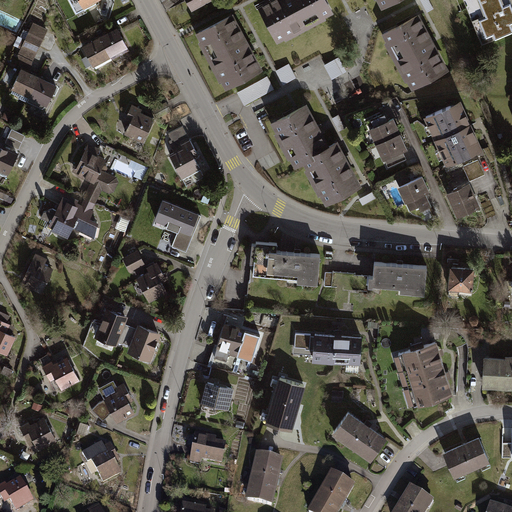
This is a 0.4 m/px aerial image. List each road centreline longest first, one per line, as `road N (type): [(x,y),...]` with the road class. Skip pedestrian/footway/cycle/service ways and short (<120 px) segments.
road 1 (residential): [(249,184),(196,312),(149,511)]
road 2 (residential): [(175,56),(87,105),(60,131),(0,256)]
road 3 (residential): [(249,184),(279,209),(325,227),(511,243)]
road 4 (residential): [(511,413),(478,414),(425,439),(371,511)]
road 5 (residential): [(175,56),(249,184)]
